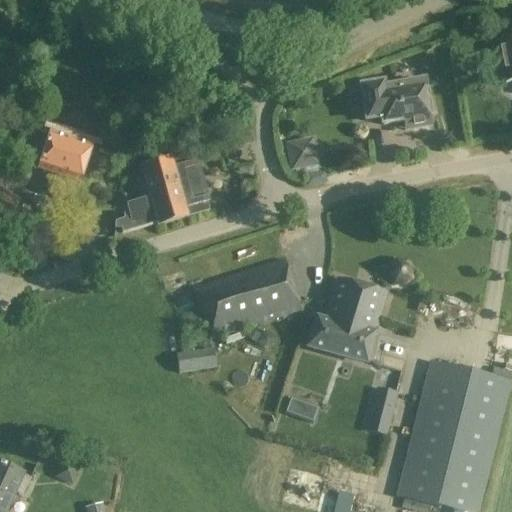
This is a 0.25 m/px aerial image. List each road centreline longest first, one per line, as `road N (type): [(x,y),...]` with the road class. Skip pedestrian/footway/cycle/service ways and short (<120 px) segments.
road 1 (unclassified): [(10,300),(65,273),(278,206)]
road 2 (unclassified): [(511,160),(278,206)]
road 3 (unclassified): [(378,22),(258,30),(149,0)]
road 4 (residential): [(143,0),(217,62),(260,113)]
road 5 (residential): [(260,113),(275,88),(370,36),(378,22)]
